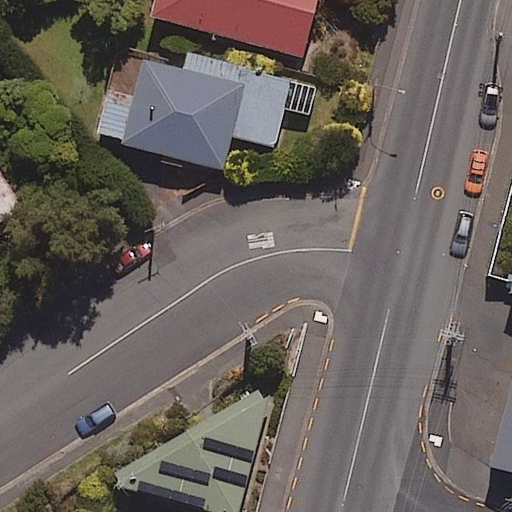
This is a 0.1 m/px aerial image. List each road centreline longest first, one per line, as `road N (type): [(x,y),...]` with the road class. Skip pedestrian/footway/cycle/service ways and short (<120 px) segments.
road 1 (tertiary): [(0,419),(236,264),(309,248),(398,259)]
road 2 (tertiary): [(398,259),(464,0)]
road 3 (tertiary): [(341,511),(398,259)]
